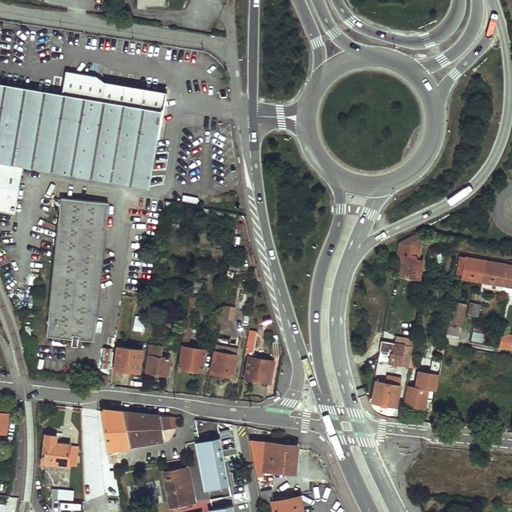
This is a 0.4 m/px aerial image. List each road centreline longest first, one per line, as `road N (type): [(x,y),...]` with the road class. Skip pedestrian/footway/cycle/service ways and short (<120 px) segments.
road 1 (primary): [(351,255),(448,203),(485,173),(509,102),(497,12)]
road 2 (unclassified): [(253,116),(240,110),(227,56),(202,43),(0,5)]
road 3 (residential): [(260,416),(0,389)]
road 4 (primary): [(253,116),(263,221),(300,347)]
road 5 (primary): [(338,177),(342,208),(317,291),(319,390)]
road 6 (primary): [(360,426),(336,322),(351,255)]
road 7 (primary): [(457,0),(440,34),(411,42),(349,19),(336,0)]
road 8 (residential): [(511,443),(360,426)]
